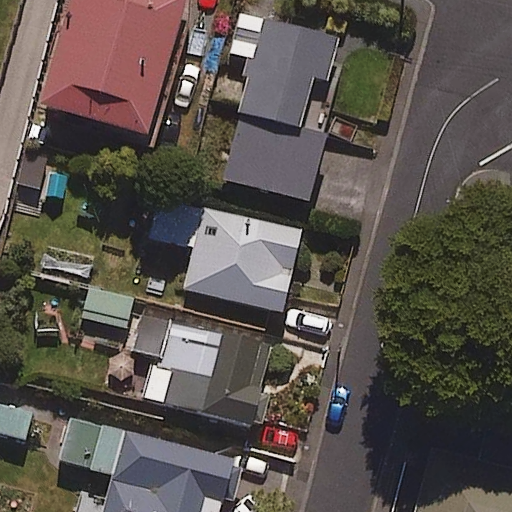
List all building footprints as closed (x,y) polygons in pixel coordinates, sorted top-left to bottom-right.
[(183,0),(67,0),(38,102),(145,133),(183,0)] [(335,33),(236,12),(227,54),(249,58),(223,179),(311,198),(326,130),(299,125),(310,74),(326,78),(335,33)] [(298,232),(158,198),(149,235),(192,246),(182,288),(279,312),(298,232)] [(133,298),(89,288),(82,317),(126,328),(133,298)] [(269,345),(142,311),(132,349),(153,354),(142,398),(247,426),(269,345)] [(0,432),(24,439),(31,411),(0,403),(0,432)] [(216,511),(232,459),(72,413),(58,460),(109,475),(98,511),(216,511)] [(511,511),(511,451),(422,428),(400,511),(511,511)]
